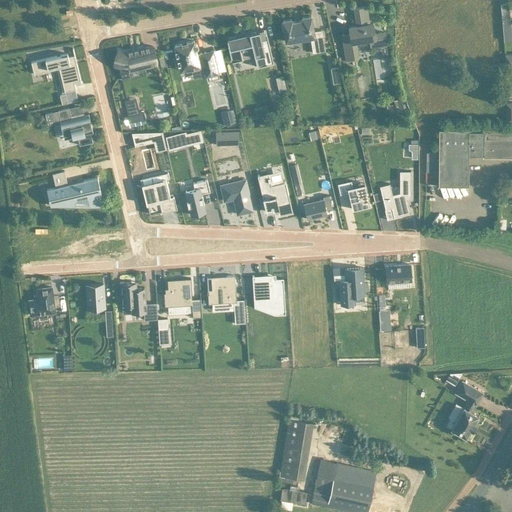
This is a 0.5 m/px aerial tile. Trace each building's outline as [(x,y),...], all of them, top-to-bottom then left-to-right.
[(508,2),(500,3),(502,24),(510,23),(508,2)] [(349,27),(350,33),(342,34),(346,59),(347,59),(352,58),(358,57),(355,42),(369,40),(370,46),(387,43),(385,32),(374,34),(372,23),(369,24),(366,6),(354,8),(357,26),(349,27)] [(291,19),(282,20),(283,22),(281,22),(282,30),(284,30),(286,41),(310,37),(313,52),(325,50),(322,29),(313,31),(311,16),(302,17),(302,20),(292,22),(291,19)] [(249,34),(227,39),(232,61),(242,59),(242,56),(254,53),(257,66),(273,62),(267,36),(267,39),(261,41),(259,31),(259,30),(249,33),(249,34)] [(194,40),(174,45),(178,60),(176,60),(177,66),(179,65),(189,63),(190,65),(191,68),(203,65),(206,76),(208,75),(209,80),(219,78),(218,73),(213,50),(197,54),(195,48),(197,48),(197,47),(197,45),(197,44),(196,43),(194,43),(194,40)] [(125,51),(118,50),(114,66),(119,67),(121,78),(130,76),(129,70),(156,63),(152,45),(143,47),(144,51),(141,51),(140,48),(125,51)] [(67,53),(31,62),(33,72),(51,68),(58,66),(61,80),(65,80),(68,90),(75,89),(74,82),(81,81),(74,54),(67,56),(67,53)] [(338,67),(331,68),(333,83),(340,82),(338,67)] [(279,92),(287,90),(283,76),(275,77),(279,92)] [(65,93),(60,95),(62,104),(68,102),(65,93)] [(398,106),(387,108),(389,117),(404,114),(402,98),(397,99),(398,106)] [(92,127),(89,114),(71,118),(69,107),(45,113),(48,124),(60,121),(63,134),(71,132),(72,136),(77,135),(79,145),(92,141),(90,131),(89,132),(88,128),(92,127)] [(231,110),(223,112),(226,124),(234,122),(231,110)] [(128,115),(127,115),(129,123),(145,119),(143,112),(128,115)] [(425,172),(425,184),(468,185),(468,154),(482,154),(482,155),(511,155),(511,128),(483,129),(483,130),(469,130),(469,129),(438,128),(438,151),(426,151),(426,159),(438,159),(438,172),(425,172)] [(318,130),(309,132),(311,140),(320,138),(318,130)] [(162,131),(131,132),(135,146),(154,141),(156,151),(167,148),(162,131)] [(186,133),(185,131),(166,136),(169,148),(176,147),(175,145),(188,142),(186,133)] [(238,131),(222,132),(222,144),(238,143),(238,131)] [(55,187),(46,189),(50,205),(101,206),(101,193),(97,177),(67,184),(64,170),(52,173),(55,187)] [(391,207),(394,217),(401,215),(401,216),(403,215),(402,215),(411,213),(407,198),(411,197),(411,170),(399,170),(399,192),(392,194),(389,183),(379,185),(385,208),(384,208),(385,210),(385,209),(391,207)] [(259,174),(257,175),(262,196),(266,211),(273,209),(277,208),(278,215),(282,214),(286,213),(292,211),(289,195),(288,195),(288,193),(285,180),(283,181),(270,184),(269,180),(270,180),(269,176),(268,176),(268,173),(259,175),(259,174)] [(162,179),(142,184),(149,213),(162,210),(159,200),(170,198),(165,178),(162,179)] [(194,188),(185,190),(187,200),(186,200),(188,206),(189,206),(191,214),(205,211),(203,202),(204,202),(202,196),(201,196),(200,193),(210,191),(207,179),(193,182),(194,188)] [(245,179),(220,185),(224,200),(235,198),(236,204),(235,204),(237,214),(253,210),(245,179)] [(351,180),(337,183),(340,193),(348,191),(352,208),(358,207),(358,209),(370,206),(368,199),(365,187),(364,183),(352,185),(351,180)] [(323,199),(303,204),(307,219),(327,214),(326,210),(332,208),(329,195),(322,196),(323,199)] [(410,264),(385,265),(386,282),(411,280),(410,264)] [(346,279),(339,280),(341,304),(354,303),(354,295),(364,294),(364,290),(368,290),(367,282),(363,283),(362,267),(345,268),(346,279)] [(208,290),(207,290),(207,293),(208,293),(208,303),(212,303),(233,301),(234,309),(235,323),(246,322),(244,298),(236,299),(235,275),(211,276),(212,289),(208,289),(208,288),(207,288),(208,290)] [(254,275),(252,275),(253,287),(254,287),(254,289),(255,297),(255,300),(264,300),(264,304),(275,303),(275,313),(276,313),(279,313),(281,313),(281,312),(284,312),(284,314),(285,313),(283,287),(283,284),(284,284),(283,277),(276,278),(273,278),(273,276),(262,277),(260,277),(254,278),(254,275)] [(192,304),(192,311),(192,317),(201,316),(200,298),(192,298),(191,286),(191,278),(167,279),(168,292),(164,292),(164,306),(192,304)] [(305,280),(295,281),(297,311),(313,310),(313,306),(321,306),(319,279),(309,280),(309,284),(306,285),(305,280)] [(124,281),(119,282),(120,293),(122,293),(123,305),(131,304),(131,312),(144,311),(144,320),(157,319),(156,302),(145,303),(144,290),(136,290),(136,281),(124,282),(124,281)] [(91,284),(86,285),(86,287),(88,308),(104,307),(103,283),(91,284)] [(38,299),(29,300),(31,315),(39,314),(40,320),(48,319),(47,313),(55,312),(54,306),(60,306),(59,296),(53,296),(52,287),(37,289),(38,299)] [(386,310),(379,310),(380,329),(387,329),(386,310)] [(167,318),(157,319),(159,343),(169,342),(167,318)] [(424,339),(416,340),(417,347),(425,347),(424,339)] [(462,372),(449,372),(445,379),(455,384),(462,372)] [(463,407),(456,420),(451,417),(446,425),(451,428),(465,437),(470,429),(472,430),(475,424),(474,423),(478,415),(470,410),(474,404),(476,405),(483,393),(462,380),(455,393),(468,400),(464,407),(463,407)] [(313,422),(298,419),(299,416),(290,414),(290,417),(288,417),(279,476),(280,476),(279,480),(292,482),(293,477),(304,478),(313,422)] [(310,509),(311,502),(354,511),(390,511),(391,508),(378,505),(378,506),(368,504),(376,471),(320,459),(311,500),(301,498),(299,507),(310,509)]
